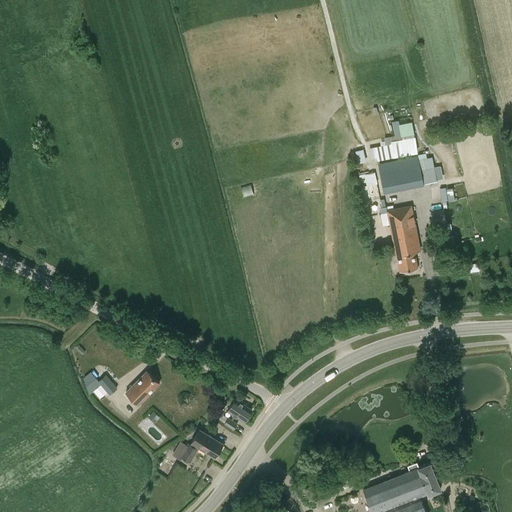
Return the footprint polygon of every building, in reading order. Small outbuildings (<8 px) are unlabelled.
[(444,148),(453,146),(450,133),(441,136),(444,148)] [(393,157),(391,143),(374,146),(374,147),(370,148),(371,156),(376,155),(377,160),(393,157)] [(363,148),(354,150),(357,162),(366,160),(363,148)] [(391,190),(386,163),(378,165),(383,191),(391,190)] [(364,172),(366,185),(376,184),(375,171),(364,172)] [(415,252),(420,251),(410,205),(386,209),(387,213),(388,215),(396,255),(399,270),(418,266),(415,252)] [(382,225),(389,224),(388,215),(387,213),(380,214),(382,225)] [(441,230),(434,231),(436,239),(442,238),(441,230)] [(452,235),(444,236),(445,243),(453,242),(452,235)] [(478,262),(469,264),(470,271),(479,270),(478,262)] [(126,392),(138,404),(159,383),(147,370),(126,392)] [(105,374),(98,380),(91,371),(83,377),(88,394),(100,384),(109,395),(117,388),(105,374)] [(235,398),(227,410),(244,421),(252,409),(235,398)] [(159,416),(153,411),(149,415),(155,420),(159,416)] [(224,423),(234,429),(238,423),(229,417),(224,423)] [(190,462),(199,447),(214,457),(223,443),(206,433),(203,438),(195,433),(189,443),(187,442),(179,456),(190,462)] [(410,470),(363,489),(371,511),(426,511),(420,496),(440,488),(430,462),(420,466),(418,461),(408,465),(410,470)]
